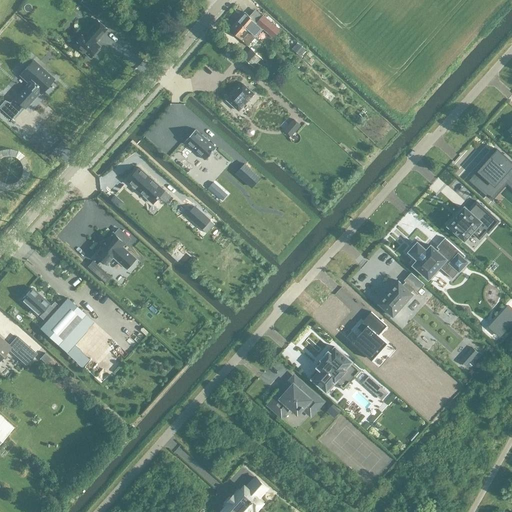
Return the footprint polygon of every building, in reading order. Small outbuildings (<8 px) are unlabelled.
[(81,0),(81,1),(97,16),(104,9),(94,0),(81,0)] [(245,13),(238,21),(255,37),(256,37),(255,36),(259,32),(261,34),(264,30),(272,36),(281,26),(268,14),(258,24),(245,13)] [(101,46),(96,42),(108,29),(98,20),(86,33),(85,33),(75,44),(76,45),(75,46),(82,53),(84,52),(90,58),(92,55),(94,57),(100,50),(99,49),(101,46)] [(255,37),(238,21),(230,30),(245,43),(248,46),(255,37)] [(252,50),(244,59),(256,69),(264,60),(252,50)] [(52,79),(32,62),(21,74),(30,83),(30,85),(15,101),(24,109),(52,79)] [(243,83),(227,100),(239,111),(254,94),(243,83)] [(0,105),(0,109),(11,119),(18,112),(9,103),(4,101),(0,105)] [(298,125),(291,120),(282,132),(289,137),(298,125)] [(196,129),(185,141),(206,160),(212,153),(213,153),(214,151),(217,148),(196,129)] [(511,175),(496,161),(477,185),(496,202),(511,182),(511,175)] [(245,164),(240,169),(255,182),(259,177),(245,164)] [(140,167),(128,181),(153,204),(165,190),(140,167)] [(115,194),(111,199),(121,205),(124,200),(115,194)] [(470,208),(471,209),(472,210),(470,212),(466,208),(466,207),(465,207),(464,207),(464,208),(459,214),(458,214),(458,215),(455,218),(454,219),(449,225),(448,226),(449,226),(464,240),(465,241),(465,240),(479,224),(488,232),(488,233),(489,233),(489,232),(499,222),(499,221),(499,220),(499,221),(477,202),(478,202),(477,201),(476,202),(471,208),(471,207),(470,208)] [(194,211),(189,217),(202,229),(210,220),(195,207),(192,210),(194,211)] [(101,246),(94,254),(106,265),(114,257),(123,265),(132,255),(123,246),(130,239),(119,229),(115,234),(114,232),(107,240),(106,239),(100,246),(101,246)] [(435,240),(416,260),(439,280),(457,260),(435,240)] [(104,282),(110,275),(92,260),(88,265),(98,273),(96,275),(104,282)] [(387,295),(379,303),(393,316),(413,294),(411,292),(414,289),(418,292),(425,284),(412,273),(405,281),(406,282),(403,285),(399,281),(391,289),(386,294),(387,295)] [(38,315),(45,322),(40,328),(57,344),(85,314),(67,298),(55,311),(48,304),(31,288),(21,300),(38,316),(38,315)] [(379,335),(387,326),(371,312),(358,327),(362,331),(363,332),(354,343),(372,359),(381,350),(379,348),(385,341),(378,335),(379,335)] [(0,358),(8,350),(26,366),(36,354),(16,336),(9,345),(0,337),(0,358)] [(344,390),(362,370),(336,347),(329,355),(327,353),(323,358),(325,359),(318,367),(321,369),(312,379),(328,392),(336,383),(344,390)] [(460,362),(467,368),(478,354),(472,349),(460,362)] [(50,367),(56,362),(46,352),(40,357),(50,367)] [(322,402),(314,395),(315,393),(305,384),(303,385),(294,377),(284,388),(288,391),(273,408),(281,415),(290,406),(298,413),(300,410),(301,410),(303,408),(311,415),(313,412),(316,411),(318,408),(319,405),(322,402)] [(387,393),(369,377),(365,381),(370,385),(369,387),(382,399),(387,393)] [(0,441),(13,427),(0,414),(0,441)] [(249,511),(260,500),(258,498),(267,488),(256,477),(247,488),(245,486),(240,492),(238,490),(231,498),(225,505),(226,506),(221,511),(249,511)]
